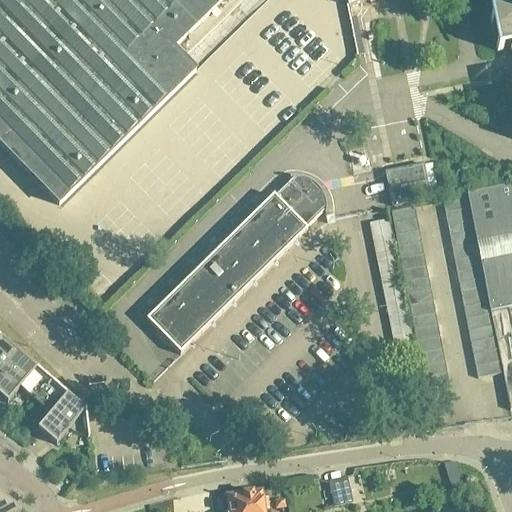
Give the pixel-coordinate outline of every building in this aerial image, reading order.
[(0,0),(0,147),(41,189),(51,199),(58,207),(195,73),(173,51),(226,0),(0,0)] [(511,0),(486,0),(497,52),(511,49),(511,0)] [(430,199),(427,185),(400,191),(399,187),(426,181),(423,165),(385,173),(392,207),(430,199)] [(264,272),(284,253),(285,253),(285,252),(305,232),(306,232),(307,231),(306,230),(324,211),(325,211),(325,213),(324,215),(326,215),(326,213),(326,210),(326,208),(326,204),(325,202),(324,199),(323,196),(322,194),(319,190),(316,186),(314,185),(313,183),(311,182),(308,181),(306,180),(303,179),(299,178),(297,178),(294,178),(289,178),(290,179),(293,179),(293,180),(275,198),(273,196),(272,198),(252,218),(252,217),(251,218),(251,219),(231,238),(230,239),(210,259),(210,258),(209,259),(209,260),(190,279),(189,279),(188,280),(189,280),(169,300),(168,299),(167,300),(168,300),(148,320),(147,320),(146,321),(147,323),(148,322),(179,354),(178,354),(180,356),(181,354),(201,334),(201,335),(202,334),(202,333),(222,314),(223,313),(243,293),(243,294),(244,293),(263,273),(264,273),(265,272),(264,272)] [(511,186),(466,196),(488,305),(510,413),(511,412),(511,330),(508,311),(511,309),(511,186)] [(443,203),(445,215),(468,210),(466,198),(443,203)] [(416,220),(414,209),(392,213),(394,225),(416,220)] [(470,222),(468,210),(445,215),(448,226),(470,222)] [(419,232),(416,220),(394,225),(396,236),(419,232)] [(388,221),(369,224),(389,325),(391,335),(410,331),(388,221)] [(473,234),(470,222),(448,226),(450,238),(473,234)] [(421,244),(419,232),(396,236),(398,248),(421,244)] [(475,245),(473,234),(450,238),(452,250),(475,245)] [(423,255),(421,244),(398,248),(401,260),(423,255)] [(477,257),(475,245),(452,250),(455,261),(477,257)] [(425,267),(423,255),(401,260),(403,271),(425,267)] [(480,269),(477,257),(455,261),(457,273),(480,269)] [(428,279),(425,267),(403,271),(405,283),(428,279)] [(482,280),(480,269),(457,273),(459,285),(482,280)] [(430,291),(428,279),(405,283),(407,295),(430,291)] [(484,292),(482,280),(459,285),(462,297),(484,292)] [(432,302),(430,291),(407,295),(410,307),(432,302)] [(487,304),(484,292),(462,297),(464,308),(487,304)] [(434,314),(432,302),(410,307),(412,318),(434,314)] [(489,316),(487,304),(464,308),(466,320),(489,316)] [(437,326),(434,314),(412,318),(414,330),(437,326)] [(491,327),(489,316),(466,320),(469,332),(491,327)] [(439,337),(437,326),(414,330),(416,342),(439,337)] [(494,339),(491,327),(469,332),(471,343),(494,339)] [(441,349),(439,337),(416,342),(418,354),(441,349)] [(0,375),(18,354),(0,338),(0,375)] [(496,351),(494,339),(471,343),(473,355),(496,351)] [(443,361),(441,349),(418,354),(421,365),(443,361)] [(498,362),(496,351),(473,355),(476,367),(498,362)] [(52,383),(19,355),(18,354),(0,375),(0,397),(7,404),(20,389),(34,401),(35,402),(52,383)] [(445,373),(443,361),(421,365),(423,377),(445,373)] [(501,374),(498,362),(476,367),(478,379),(501,374)] [(448,384),(445,373),(423,377),(425,389),(448,384)] [(89,439),(86,412),(52,383),(35,402),(36,403),(50,415),(37,430),(56,446),(68,431),(72,434),(77,436),(82,437),(87,437),(88,439),(89,439)] [(353,505),(347,479),(328,483),(334,509),(353,505)] [(263,511),(268,511),(267,500),(262,501),(261,493),(224,497),(225,511),(263,511)] [(0,511),(20,511),(21,511),(0,494),(0,511)]
